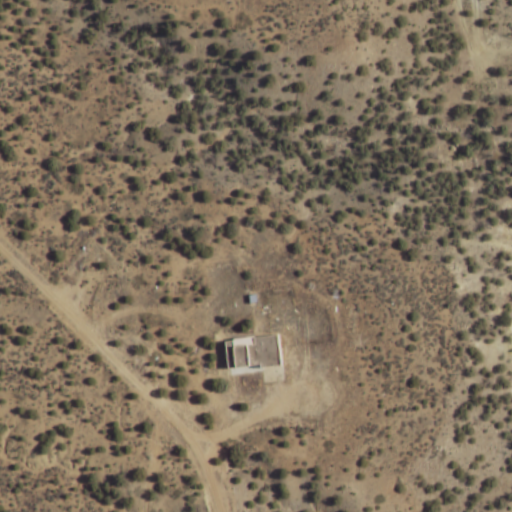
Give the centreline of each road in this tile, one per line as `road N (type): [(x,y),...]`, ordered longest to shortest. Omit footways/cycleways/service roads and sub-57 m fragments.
road 1 (track): [(0,250),(145,395)]
road 2 (residential): [(219,511),(189,442),(145,395)]
